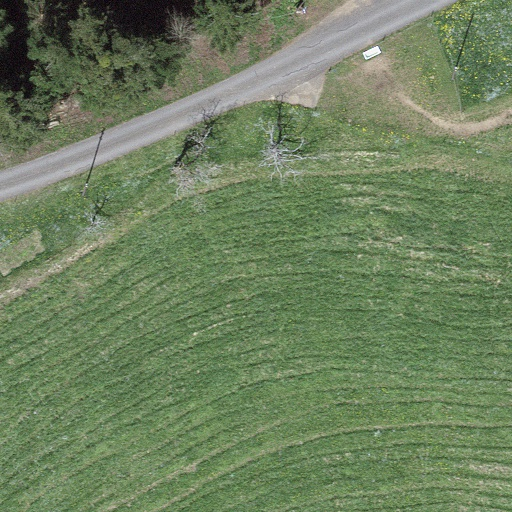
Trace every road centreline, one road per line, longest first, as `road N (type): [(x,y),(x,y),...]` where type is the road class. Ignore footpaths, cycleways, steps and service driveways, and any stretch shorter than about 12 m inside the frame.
road 1 (track): [(0,183),(101,148),(421,0)]
road 2 (track): [(328,44),(445,124),(511,113)]
